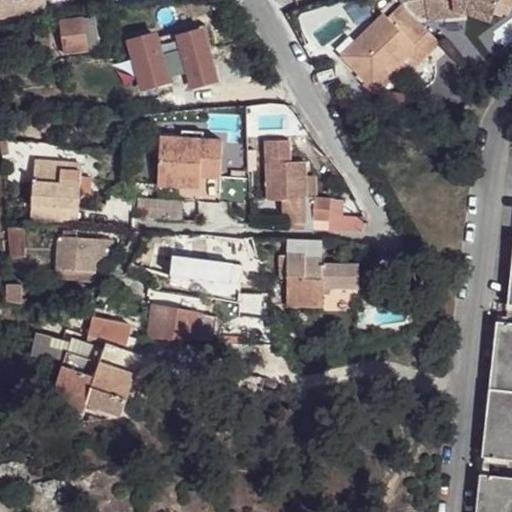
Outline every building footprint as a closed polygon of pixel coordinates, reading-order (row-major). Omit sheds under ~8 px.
[(0,0),(0,22),(48,15),(44,0),(0,0)] [(492,21),(500,0),(398,0),(415,15),(427,13),(428,20),(469,15),(492,21)] [(341,62),(369,88),(387,70),(392,75),(402,64),(410,57),(420,66),(441,44),(402,7),(388,22),(383,18),(341,62)] [(84,21),(89,48),(98,47),(93,15),(81,17),(84,21)] [(89,48),(84,21),(62,27),(67,58),(90,54),(89,48)] [(216,82),(201,27),(130,47),(142,91),(169,84),(167,79),(188,74),(192,89),(216,82)] [(402,84),(411,74),(402,64),(392,75),(402,84)] [(387,70),(369,88),(374,93),(392,75),(387,70)] [(200,139),(159,137),(158,148),(199,150),(200,139)] [(158,148),(156,186),(176,187),(177,175),(199,176),(219,177),(221,140),(200,139),(199,150),(158,148)] [(261,143),(266,203),(279,202),(302,199),(303,199),(301,163),(286,164),(285,143),(261,143)] [(82,177),(83,163),(38,159),(32,220),(77,225),(80,194),(82,177)] [(177,175),(176,187),(198,188),(199,176),(177,175)] [(82,177),(80,194),(89,195),(91,178),(82,177)] [(137,197),(135,218),(168,220),(180,221),(182,201),(137,197)] [(281,229),(300,231),(315,232),(317,201),(302,200),(302,199),(279,202),(281,229)] [(331,202),(317,201),(315,232),(330,234),(331,202)] [(331,202),(330,234),(341,234),(342,203),(331,202)] [(14,230),(16,255),(31,254),(30,226),(13,225),(14,230)] [(100,241),(63,238),(60,280),(97,282),(99,261),(100,241)] [(100,241),(99,261),(111,261),(112,243),(100,241)] [(290,244),(290,254),(307,254),(325,253),(325,245),(290,244)] [(325,264),(325,253),(307,254),(307,276),(326,276),(325,264)] [(307,254),(290,254),(290,278),(291,294),(307,294),(307,276),(307,254)] [(182,283),(184,269),(184,265),(148,256),(144,275),(182,283)] [(326,276),(326,288),(358,288),(357,264),(325,264),(326,276)] [(245,268),(206,265),(206,270),(205,284),(243,287),(245,268)] [(205,284),(206,270),(184,269),(182,283),(205,286),(205,284)] [(326,276),(307,276),(307,294),(291,294),(291,303),(326,303),(326,288),(326,276)] [(277,280),(269,283),(272,294),(275,305),(284,303),(277,280)] [(243,287),(205,284),(205,286),(204,295),(243,299),(244,293),(243,287)] [(207,315),(160,308),(154,341),(205,342),(207,315)] [(205,342),(210,342),(214,317),(207,315),(205,342)] [(130,325),(91,317),(87,337),(105,344),(123,351),(130,325)] [(511,324),(498,323),(491,389),(511,391),(511,324)] [(95,377),(100,361),(68,352),(71,339),(36,333),(32,356),(63,364),(63,365),(95,377)] [(100,361),(137,374),(140,357),(123,351),(105,344),(100,361)] [(137,374),(100,361),(95,377),(63,365),(49,405),(81,417),(87,403),(122,417),(137,374)] [(511,391),(491,389),(483,457),(511,459),(511,391)] [(511,511),(511,478),(481,475),(477,511),(511,511)]
